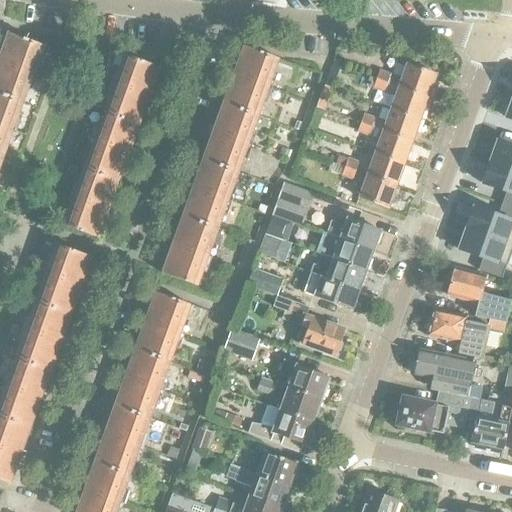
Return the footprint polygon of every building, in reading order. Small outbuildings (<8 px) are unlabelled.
[(0,94),(22,102),(42,45),(7,33),(0,52),(0,94)] [(231,79),(223,103),(258,116),(278,59),(243,46),(234,71),(231,70),(228,78),(231,79)] [(153,93),(150,92),(158,67),(124,54),(103,112),(138,124),(146,100),(150,102),(153,93)] [(379,71),(376,79),(427,97),(435,74),(406,64),(401,79),(379,71)] [(419,119),(427,97),(376,79),(373,87),(395,95),(391,109),(419,119)] [(0,158),(2,159),(22,102),(0,94),(0,158)] [(211,136),(202,160),(237,172),(258,116),(223,103),(214,127),(211,126),(207,134),(211,136)] [(315,108),(308,129),(315,132),(323,111),(315,108)] [(362,114),(359,123),(412,141),(419,119),(391,109),(386,122),(362,114)] [(103,112),(83,168),(118,181),(126,157),(130,158),(133,150),(129,148),(138,124),(103,112)] [(379,140),(375,153),(404,163),(412,141),(359,123),(356,132),(379,140)] [(511,146),(496,141),(489,162),(511,170),(511,146)] [(375,153),(367,175),(396,185),(404,163),(375,153)] [(347,158),(340,177),(351,181),(358,162),(347,158)] [(191,192),(182,216),(217,229),(237,172),(202,160),(194,184),(190,182),(187,191),(191,192)] [(321,169),(302,162),(296,176),(315,183),(321,169)] [(505,192),(501,204),(511,207),(511,170),(489,162),(481,183),(505,192)] [(83,168),(62,225),(97,238),(106,213),(110,214),(113,206),(109,205),(118,181),(83,168)] [(367,175),(359,198),(388,208),(396,185),(367,175)] [(283,184),(272,215),(288,221),(302,226),(313,194),(283,184)] [(511,244),(511,207),(501,204),(497,215),(473,207),(465,228),(511,244)] [(282,239),(288,221),(272,215),(266,233),(282,239)] [(327,234),(372,250),(379,230),(337,215),(332,218),(327,234)] [(167,247),(170,248),(162,273),(197,286),(217,229),(182,216),(173,240),(170,239),(167,247)] [(511,244),(465,228),(457,249),(481,258),(477,270),(501,278),(511,248),(511,244)] [(279,238),(266,233),(259,251),(272,256),(279,238)] [(335,247),(331,259),(365,271),(372,250),(327,234),(324,233),(321,242),(335,247)] [(35,301),(70,314),(79,290),(82,291),(85,283),(82,282),(91,257),(56,244),(35,301)] [(313,265),(310,273),(358,290),(365,271),(331,259),(327,270),(313,265)] [(468,303),(476,305),(474,315),(505,322),(511,300),(481,292),(485,276),(453,268),(446,294),(469,300),(468,303)] [(252,269),(247,285),(277,296),(282,280),(252,269)] [(351,310),(358,290),(310,273),(303,293),(351,310)] [(143,326),(134,349),(169,362),(190,305),(155,292),(146,317),(143,316),(140,324),(143,326)] [(343,330),(305,317),(308,308),(276,296),(272,308),(283,312),(280,319),(307,329),(302,343),(335,355),(343,330)] [(35,301),(15,358),(50,370),(59,346),(62,348),(65,339),(62,338),(70,314),(35,301)] [(428,336),(459,342),(457,353),(481,358),(488,326),(465,321),(466,317),(434,310),(428,336)] [(225,318),(212,313),(202,340),(215,344),(225,318)] [(230,329),(222,351),(250,361),(258,339),(230,329)] [(149,418),(169,362),(134,349),(126,373),(122,372),(119,381),(123,382),(114,406),(149,418)] [(430,389),(437,391),(469,397),(480,399),(482,389),(468,386),(473,361),(420,350),(414,375),(432,378),(430,389)] [(45,396),(41,394),(50,370),(15,358),(0,399),(0,416),(30,427),(38,403),(42,404),(45,396)] [(198,359),(195,369),(206,373),(207,374),(210,363),(198,359)] [(290,378),(287,388),(319,400),(327,377),(296,366),(296,365),(283,360),(278,373),(290,378)] [(195,369),(191,368),(188,376),(203,381),(206,373),(195,369)] [(261,379),(258,390),(271,395),(274,383),(261,379)] [(319,400),(287,388),(279,411),(311,422),(319,400)] [(463,425),(465,417),(469,397),(437,391),(435,404),(402,397),(396,424),(428,430),(428,429),(442,432),(444,421),(463,425)] [(480,399),(469,397),(465,417),(475,419),(476,420),(476,416),(480,399)] [(102,438),(94,462),(129,475),(149,418),(114,406),(105,430),(102,428),(99,437),(102,438)] [(476,416),(476,420),(475,424),(473,428),(472,434),(470,442),(501,449),(510,408),(502,406),(498,421),(476,416)] [(280,446),(282,438),(302,445),(311,422),(279,411),(267,407),(260,426),(250,424),(247,434),(280,446)] [(0,480),(9,484),(18,459),(22,460),(25,452),(21,451),(30,427),(0,416),(0,480)] [(195,439),(192,448),(203,452),(206,444),(211,431),(199,428),(195,439)] [(264,452),(256,475),(288,486),(296,464),(264,452)] [(233,453),(228,465),(244,471),(249,459),(233,453)] [(115,511),(129,475),(94,462),(85,486),(82,485),(79,493),(82,495),(75,511),(115,511)] [(256,475),(244,471),(228,465),(224,477),(251,488),(248,497),(280,508),(288,486),(256,475)] [(369,489),(360,511),(392,511),(397,500),(369,489)] [(166,507),(164,511),(200,511),(203,506),(171,495),(166,507)] [(217,498),(213,510),(220,511),(278,511),(280,508),(248,497),(244,507),(217,498)]
